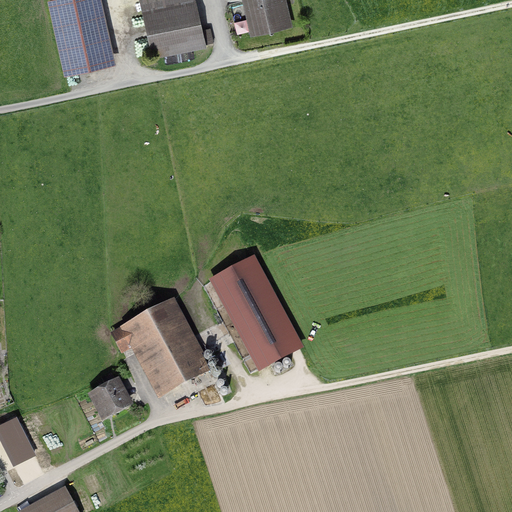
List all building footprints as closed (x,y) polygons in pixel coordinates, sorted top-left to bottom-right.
[(101,0),(56,0),(49,2),(65,77),(116,65),(101,0)] [(282,0),(249,0),(244,1),(251,31),(288,22),(282,0)] [(203,44),(193,1),(144,11),(154,55),(203,45),(203,44)] [(209,281),(258,373),(304,349),(254,256),(209,281)] [(203,353),(174,299),(110,333),(121,355),(131,350),(158,400),(210,372),(201,355),(203,353)] [(119,378),(88,395),(102,422),(134,405),(119,378)] [(24,416),(0,428),(0,429),(11,452),(13,451),(20,465),(45,452),(34,430),(31,431),(24,416)] [(78,511),(65,487),(19,511),(78,511)]
